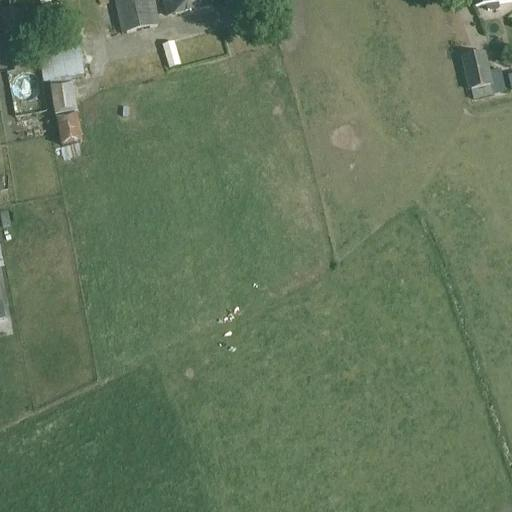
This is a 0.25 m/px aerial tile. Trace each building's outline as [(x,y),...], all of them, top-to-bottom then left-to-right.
[(158,27),(151,0),(113,0),(121,36),(158,27)] [(213,9),(211,0),(163,0),(167,17),(213,9)] [(511,0),(473,0),(474,8),(486,6),(487,13),(499,11),(498,5),(511,3),(511,0)] [(0,11),(0,15),(5,36),(26,31),(20,6),(0,11)] [(34,66),(29,36),(7,40),(12,69),(34,66)] [(168,71),(180,68),(173,40),(161,43),(168,71)] [(79,53),(53,57),(56,76),(82,72),(79,53)] [(471,91),(490,87),(492,86),(485,55),(462,60),(469,91),(471,91)] [(228,81),(239,80),(238,65),(208,67),(210,90),(229,88),(228,81)] [(49,108),(72,107),(71,81),(48,82),(49,108)] [(490,87),(471,91),(473,101),(492,97),(490,87)] [(55,114),(59,136),(76,133),(72,111),(55,114)] [(59,143),(59,157),(80,156),(80,142),(59,143)] [(64,162),(69,201),(89,198),(84,160),(64,162)]
